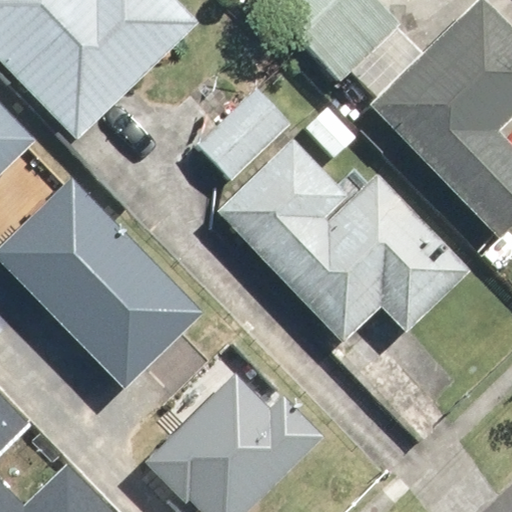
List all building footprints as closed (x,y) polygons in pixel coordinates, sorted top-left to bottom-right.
[(0,0),(0,61),(77,141),(185,36),(149,0),(0,0)] [(375,0),(264,0),(338,80),(398,25),(375,0)] [(392,36),(354,72),(380,99),(374,105),(503,242),(511,233),(511,140),(504,132),(511,123),(511,22),(491,0),(485,0),(418,63),(392,36)] [(231,184),(289,126),(253,89),(195,147),(231,184)] [(0,179),(38,144),(0,104),(0,179)] [(291,143),(219,209),(344,344),(380,311),(404,337),(476,271),(380,166),(343,200),(291,143)] [(67,173),(0,237),(0,255),(120,379),(196,306),(67,173)] [(197,511),(248,511),(321,438),(281,398),(270,409),(234,373),(147,461),(197,511)] [(0,420),(14,406),(0,392),(0,420)] [(0,476),(0,511),(97,511),(109,501),(62,456),(22,498),(0,476)]
